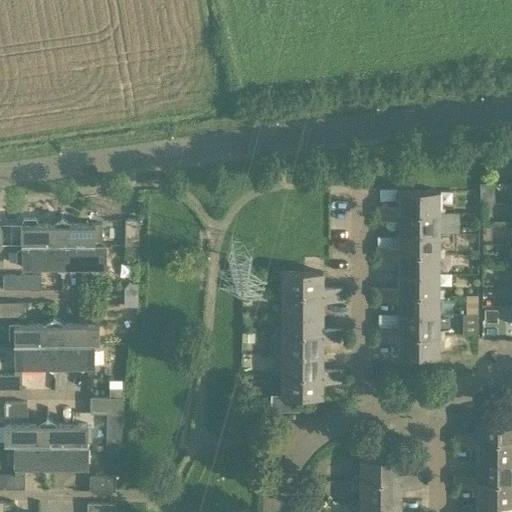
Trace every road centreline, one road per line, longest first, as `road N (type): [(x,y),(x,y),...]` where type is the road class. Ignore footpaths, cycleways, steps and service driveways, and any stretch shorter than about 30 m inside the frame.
road 1 (residential): [(217,144),(511,102)]
road 2 (residential): [(358,416),(359,189)]
road 3 (residential): [(0,175),(174,150)]
road 4 (residential): [(280,511),(298,452),(358,416)]
